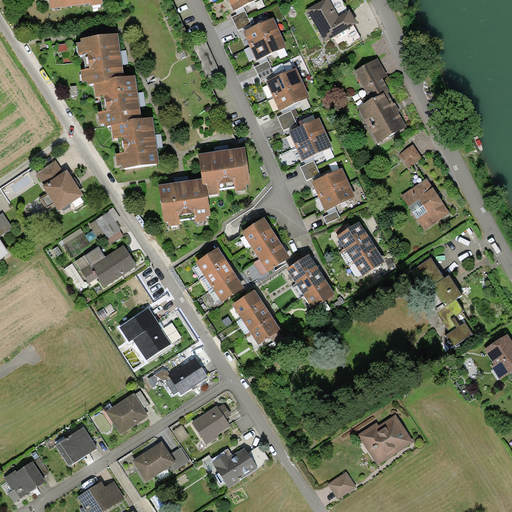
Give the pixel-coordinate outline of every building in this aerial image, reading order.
[(44,0),(45,2),(49,1),(50,10),(90,5),(91,7),(103,5),(102,0),(44,0)] [(228,0),(234,11),(249,4),(257,0),(228,0)] [(329,0),(324,0),(307,10),(325,42),(357,24),(350,10),(339,16),(329,0)] [(245,11),(232,17),(238,31),(252,25),(245,11)] [(258,26),(243,33),(250,47),(280,33),(275,24),(273,19),(271,20),(258,26)] [(280,33),(250,47),(257,62),(272,55),(287,48),(280,33)] [(88,86),(93,85),(110,83),(109,80),(124,78),(121,59),(118,35),(80,40),(81,44),(77,44),(78,56),(87,55),(89,69),(81,71),(82,83),(87,82),(88,86)] [(378,59),(354,72),(371,101),(387,92),(388,94),(390,92),(383,79),(388,76),(378,59)] [(255,67),(261,81),(274,75),(268,61),(255,67)] [(281,76),(266,82),(273,97),(303,83),(298,73),(296,69),(294,70),(281,76)] [(135,77),(124,78),(109,80),(110,83),(93,85),(95,98),(105,97),(107,113),(97,114),(99,125),(104,124),(105,128),(111,127),(122,126),(122,123),(141,120),(139,100),(135,77)] [(303,83),(273,97),(280,112),(295,104),(310,98),(303,83)] [(371,101),(358,108),(378,144),(407,128),(398,113),(400,112),(398,108),(395,103),(394,104),(388,94),(387,92),(371,101)] [(291,111),(278,118),(284,131),(297,125),(291,111)] [(153,119),(141,120),(122,123),(122,126),(111,127),(113,140),(122,139),(124,154),(115,155),(117,168),(122,167),(122,170),(159,165),(156,142),(153,119)] [(304,126),(290,133),(296,147),(326,133),(322,124),(320,119),(317,120),(304,126)] [(326,133),(296,147),(303,162),(318,155),(333,148),(326,133)] [(422,159),(413,145),(399,155),(408,168),(422,159)] [(198,155),(202,180),(203,187),(206,186),(208,197),(220,195),(219,186),(234,184),(236,193),(248,191),(247,186),(251,186),(245,148),(221,152),(198,155)] [(64,173),(56,161),(37,173),(36,174),(44,186),(64,173)] [(314,161),(300,167),(306,181),(320,174),(314,161)] [(75,184),(67,171),(64,173),(44,186),(36,174),(37,173),(33,167),(0,189),(9,202),(38,182),(42,188),(43,187),(59,212),(84,196),(75,184)] [(327,176),(312,183),(319,197),(349,183),(344,174),(342,169),(340,170),(327,176)] [(427,179),(401,196),(425,231),(450,214),(438,196),(427,179)] [(182,183),(159,186),(164,224),(169,223),(169,228),(180,226),(179,217),(194,215),(195,224),(206,223),(206,218),(210,217),(208,197),(206,186),(203,187),(202,180),(182,183)] [(349,183),(319,197),(326,212),(341,205),(356,198),(349,183)] [(340,218),(337,211),(323,217),(326,224),(340,218)] [(123,236),(108,213),(89,225),(93,231),(97,237),(102,244),(106,241),(109,246),(123,236)] [(3,214),(0,215),(0,237),(13,229),(3,214)] [(242,233),(251,247),(273,232),(269,226),(264,218),(242,233)] [(337,237),(346,251),(369,236),(364,229),(360,222),(337,237)] [(85,236),(80,229),(62,240),(76,261),(94,250),(89,242),(85,236)] [(97,237),(93,231),(85,236),(89,242),(97,237)] [(251,247),(259,260),(282,245),(277,238),(273,232),(251,247)] [(346,251),(354,264),(377,249),(373,242),(369,236),(346,251)] [(0,260),(9,255),(0,240),(0,260)] [(137,265),(124,245),(106,257),(98,247),(94,250),(76,261),(75,262),(90,284),(99,278),(105,287),(137,265)] [(282,245),(259,260),(267,272),(268,273),(290,259),(286,251),(282,245)] [(218,248),(195,263),(205,277),(228,263),(224,256),(218,248)] [(354,264),(363,277),(386,263),(382,256),(377,249),(354,264)] [(286,270),(296,285),(319,270),(314,263),(309,255),(286,270)] [(432,288),(445,280),(431,259),(411,272),(425,293),(432,288)] [(267,272),(259,260),(254,263),(262,276),(267,272)] [(228,263),(205,277),(213,289),(235,275),(231,268),(228,263)] [(323,276),(319,270),(296,285),(304,297),(327,282),(323,276)] [(235,275),(213,289),(222,303),(245,288),(240,282),(235,275)] [(454,283),(449,276),(445,280),(432,288),(443,305),(434,311),(450,334),(445,337),(453,348),(472,335),(465,324),(460,327),(454,318),(464,312),(456,300),(462,296),(454,283)] [(331,288),(327,282),(304,297),(313,310),(335,295),(331,288)] [(232,306),(241,319),(264,305),(260,298),(255,291),(232,306)] [(241,319),(249,332),(272,318),(268,311),(264,305),(241,319)] [(162,330),(149,309),(120,328),(130,343),(133,341),(146,361),(171,345),(162,330)] [(249,332),(258,346),(281,331),(277,324),(272,318),(249,332)] [(511,341),(507,335),(484,350),(494,366),(491,367),(500,380),(511,372),(511,341)] [(208,377),(195,358),(170,375),(168,376),(171,380),(181,395),(194,386),(208,377)] [(168,376),(170,375),(168,371),(163,370),(154,375),(148,379),(153,388),(160,379),(162,380),(170,380),(171,380),(168,376)] [(135,395),(144,408),(149,404),(140,391),(135,395)] [(134,394),(106,413),(121,434),(138,422),(149,415),(144,408),(135,395),(134,394)] [(217,407),(192,423),(207,446),(219,438),(218,435),(230,427),(226,420),(232,416),(223,403),(217,407)] [(379,426),(377,423),(358,436),(378,466),(400,451),(413,443),(395,416),(379,426)] [(84,428),(55,446),(69,467),(92,453),(97,449),(84,428)] [(161,442),(132,461),(146,483),(172,466),(175,464),(170,455),(161,442)] [(261,445),(248,454),(257,468),(270,460),(261,445)] [(180,448),(170,455),(175,464),(172,466),(175,470),(189,461),(180,448)] [(227,455),(213,463),(229,489),(239,482),(238,481),(258,469),(257,468),(248,454),(245,449),(238,453),(238,452),(229,458),(227,455)] [(16,471),(4,478),(12,491),(8,494),(14,503),(46,483),(33,462),(16,472),(16,471)] [(357,488),(346,472),(328,485),(338,500),(357,488)] [(102,482),(77,498),(83,508),(80,510),(81,511),(104,511),(116,505),(105,488),(102,482)] [(114,482),(105,488),(116,505),(125,499),(114,482)]
